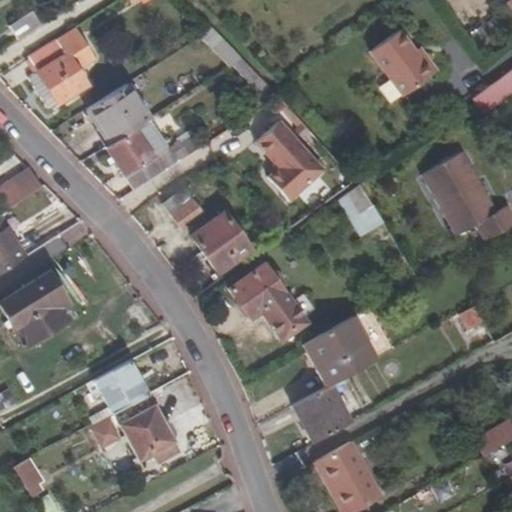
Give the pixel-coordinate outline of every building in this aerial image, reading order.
[(18,39),(40,26),(31,12),(10,25),(18,39)] [(37,72),(57,103),(86,85),(76,69),(93,58),(73,28),(27,57),(37,72)] [(432,70),(422,56),(417,60),(410,51),(395,30),(366,50),(380,70),(397,95),(432,70)] [(410,51),(417,60),(422,56),(416,47),(410,51)] [(278,98),(241,58),(232,64),(270,103),(278,98)] [(511,68),(484,89),(493,105),(511,90),(511,68)] [(28,78),(48,109),(57,103),(37,72),(28,78)] [(108,144),(148,118),(126,84),(85,110),(108,144)] [(482,112),(493,105),(484,89),(473,98),(482,112)] [(108,144),(104,147),(133,191),(142,185),(188,155),(178,140),(167,147),(148,118),(108,144)] [(323,170),(279,122),(255,143),(278,168),(267,178),(289,201),(323,170)] [(483,241),(511,224),(511,217),(505,205),(494,211),(460,151),(419,174),(454,236),(474,223),(483,241)] [(13,206),(42,188),(30,175),(4,191),(13,206)] [(360,213),(373,205),(360,185),(348,194),(360,213)] [(182,231),(204,215),(184,189),(163,204),(182,231)] [(249,250),(223,212),(190,237),(216,273),(249,250)] [(0,272),(25,257),(0,217),(0,272)] [(271,275),(264,265),(228,289),(249,319),(259,312),(279,340),(304,323),(300,317),(290,302),(287,298),(279,286),(283,283),(275,272),(271,275)] [(49,272),(0,302),(0,307),(25,348),(69,320),(61,308),(57,301),(64,297),(49,272)] [(290,302),(300,317),(312,309),(302,294),(290,302)] [(64,297),(57,301),(61,308),(69,304),(64,297)] [(467,330),(482,322),(473,306),(458,314),(467,330)] [(320,368),(315,371),(324,387),(329,385),(376,359),(352,317),(306,343),(320,368)] [(301,346),(315,371),(320,368),(306,343),(301,346)] [(91,396),(99,391),(107,407),(112,414),(148,395),(129,361),(85,385),(91,396)] [(324,387),(290,406),(311,443),(350,422),(329,385),(324,387)] [(178,452),(153,405),(119,425),(138,461),(150,454),(155,465),(178,452)] [(93,424),(112,414),(107,407),(89,417),(93,424)] [(483,456),(511,438),(511,426),(509,421),(474,441),(483,456)] [(339,511),(353,511),(381,496),(351,442),(313,463),(339,511)] [(31,457),(12,464),(25,497),(44,490),(31,457)] [(43,511),(57,511),(52,495),(40,499),(43,511)]
